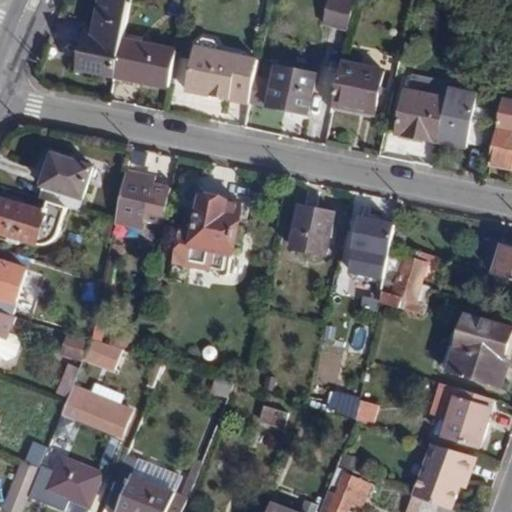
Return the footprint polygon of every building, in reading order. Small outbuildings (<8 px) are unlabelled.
[(81,70),(116,77),(124,39),(131,3),(119,0),(102,0),(95,33),(89,32),(81,70)] [(349,31),(356,2),(346,0),(329,0),(324,25),(349,31)] [(124,39),(116,77),(170,88),(177,50),(124,39)] [(255,74),(258,60),(251,58),(216,51),(217,46),(214,41),(203,39),(199,42),(197,48),(195,47),(186,91),(216,97),(217,92),(225,93),(223,99),(231,100),(233,91),(251,94),(255,74)] [(343,63),(334,106),(375,115),(384,71),(343,63)] [(276,66),(274,77),(267,105),(266,110),(309,120),(319,76),(276,66)] [(267,105),(274,77),(255,74),(251,94),(250,101),(267,105)] [(448,99),(439,143),(468,149),(469,144),(482,147),(489,111),(476,108),(478,94),(450,88),(448,99)] [(398,134),(439,143),(448,99),(408,91),(398,134)] [(511,100),(504,99),(491,164),(511,168),(511,100)] [(55,156),(42,195),(81,207),(92,168),(55,156)] [(126,173),(116,222),(143,229),(145,220),(165,225),(171,190),(152,186),(154,179),(126,173)] [(305,205),(329,210),(332,191),(308,186),(305,205)] [(233,252),(241,207),(203,200),(194,244),(233,252)] [(0,233),(37,245),(46,214),(3,201),(0,211),(0,233)] [(326,254),(335,215),(302,208),(293,248),(326,254)] [(390,254),(395,226),(364,220),(359,247),(390,254)] [(496,274),(511,278),(511,249),(505,247),(496,274)] [(439,258),(416,252),(414,259),(403,255),(402,258),(397,276),(425,284),(430,267),(436,269),(439,258)] [(402,258),(390,254),(387,273),(397,276),(402,258)] [(16,304),(27,272),(0,262),(0,309),(14,314),(17,304),(16,304)] [(397,276),(387,273),(383,291),(392,294),(397,276)] [(419,303),(425,284),(397,276),(392,294),(383,291),(380,303),(423,315),(426,305),(419,303)] [(0,357),(18,365),(25,361),(31,350),(27,341),(15,335),(23,317),(14,314),(0,309),(0,357)] [(464,327),(510,341),(511,332),(511,329),(466,317),(464,327)] [(504,362),(510,341),(464,327),(453,370),(504,385),(509,364),(504,362)] [(70,344),(87,350),(91,342),(73,336),(70,344)] [(111,365),(116,353),(101,347),(96,359),(111,365)] [(461,388),(441,382),(432,414),(448,419),(443,435),(480,446),(491,410),(458,400),(461,388)] [(362,401),(357,420),(373,425),(378,405),(362,401)] [(82,420),(124,436),(133,412),(120,407),(116,415),(88,404),(82,420)] [(285,428),(288,416),(264,409),(261,420),(285,428)] [(476,457),(435,444),(417,497),(452,510),(461,485),(466,486),(476,457)] [(356,463),(343,457),(338,468),(352,473),(356,463)] [(94,506),(106,511),(122,469),(109,465),(105,475),(63,458),(50,491),(93,508),(94,506)] [(5,509),(11,511),(22,511),(40,468),(24,462),(5,509)] [(352,473),(338,468),(322,509),(320,511),(350,511),(353,504),(363,508),(373,481),(352,473)] [(185,511),(191,498),(133,477),(119,511),(185,511)] [(452,510),(417,497),(406,493),(401,507),(414,511),(455,511),(456,511),(452,510)] [(320,511),(322,509),(306,502),(301,511),(292,511),(275,506),(272,511),(320,511)]
